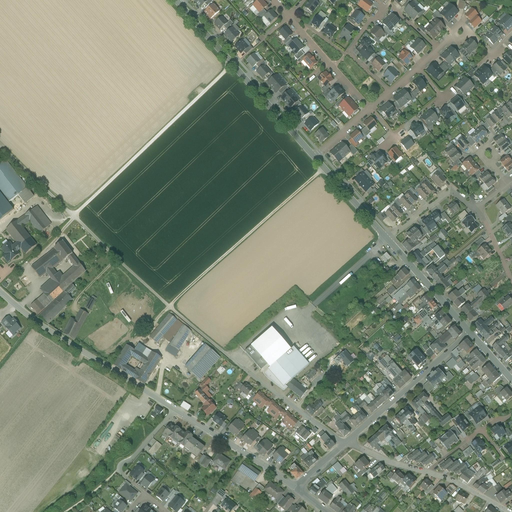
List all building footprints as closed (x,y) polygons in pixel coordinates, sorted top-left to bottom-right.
[(261,0),(259,0),(253,6),(259,13),(263,10),(267,6),(261,0)] [(316,3),(312,0),(310,0),(306,6),(308,8),(307,9),(312,13),(317,6),(319,4),(316,3)] [(373,6),(364,0),(362,0),(358,6),(367,12),(373,6)] [(408,2),(403,7),(406,10),(412,3),(409,0),(408,2)] [(207,7),(205,9),(207,11),(214,5),(212,3),(207,7)] [(406,10),(405,11),(409,15),(417,7),(412,3),(406,10)] [(458,13),(449,4),(445,9),(454,17),(458,13)] [(207,11),(205,13),(210,20),(220,12),(214,5),(207,11)] [(417,7),(409,15),(413,20),(417,16),(421,12),(417,7)] [(445,9),(440,14),(440,15),(443,18),(448,23),(454,17),(445,9)] [(477,15),(472,9),(465,16),(470,22),(476,16),(477,15)] [(259,13),(257,16),(259,18),(265,12),(263,10),(259,13)] [(421,12),(417,16),(419,19),(426,12),(423,10),(421,12)] [(267,14),(264,17),(271,24),(277,18),(271,11),(267,14)] [(440,14),(437,11),(434,14),(440,20),(443,18),(440,15),(440,14)] [(265,12),(259,18),(261,20),(264,17),(267,14),(265,12)] [(364,17),(356,12),(350,19),(350,20),(356,24),(358,25),(364,17)] [(440,20),(434,14),(432,16),(435,20),(436,20),(438,22),(440,20)] [(392,15),(383,24),(386,27),(390,31),(390,30),(399,21),(392,15)] [(324,21),(318,16),(312,24),(318,29),(323,22),(324,21)] [(470,22),(469,23),(474,29),(481,22),(476,16),(470,22)] [(505,29),(507,31),(511,26),(511,20),(507,16),(500,23),(499,24),(505,29)] [(222,18),(214,24),(220,30),(223,27),(227,24),(222,18)] [(326,23),(323,27),(326,30),(329,26),(332,23),(328,20),(326,23)] [(438,22),(436,20),(435,20),(430,25),(439,34),(444,28),(438,22)] [(230,21),(227,24),(223,27),(226,30),(227,29),(233,24),(230,21)] [(496,25),(503,31),(505,29),(499,24),(500,23),(499,22),(496,25)] [(233,24),(227,29),(229,32),(232,28),(235,26),(233,23),(233,24)] [(439,34),(430,25),(425,30),(427,33),(433,39),(439,34)] [(496,25),(494,27),(501,33),(503,31),(496,25)] [(329,26),(326,30),(324,33),(331,38),(336,31),(329,26)] [(425,30),(421,26),(419,29),(425,35),(427,33),(425,30)] [(390,31),(386,27),(383,30),(388,34),(390,36),(393,32),(390,30),(390,31)] [(489,32),(490,33),(497,40),(502,35),(501,33),(494,27),(489,32)] [(229,32),(224,35),(231,43),(239,36),(232,28),(229,32)] [(292,35),(285,28),(279,33),(286,40),(289,38),(292,35)] [(381,32),(377,28),(371,34),(375,38),(378,41),(378,40),(383,35),(384,35),(381,32)] [(345,29),(340,36),(348,42),(351,39),(349,37),(351,35),(351,33),(345,29)] [(497,40),(490,33),(485,37),(489,41),(493,45),(497,41),(497,40)] [(371,44),(366,39),(356,49),(360,53),(360,54),(367,61),(374,54),(367,48),(371,44)] [(304,48),(296,40),(289,46),(293,51),(296,55),(301,51),(304,48)] [(411,47),(410,48),(414,52),(417,55),(425,46),(418,40),(411,47)] [(470,40),(467,43),(467,42),(464,45),(465,46),(462,48),(468,55),(469,55),(477,47),(470,40)] [(242,41),(235,47),(241,54),(243,52),(248,48),(242,41)] [(411,47),(408,45),(405,48),(408,51),(412,54),(414,52),(410,48),(411,47)] [(248,48),(243,52),(246,55),(253,49),(250,46),(248,48)] [(455,53),(451,48),(446,53),(454,61),(459,57),(455,53)] [(468,55),(462,49),(459,52),(464,57),(465,58),(468,55)] [(459,52),(457,50),(455,53),(459,57),(461,59),(464,57),(459,52)] [(296,55),(294,57),(297,61),(304,55),(301,51),(296,55)] [(406,53),(404,51),(401,55),(399,58),(401,61),(405,64),(406,66),(408,64),(407,63),(412,59),(412,58),(406,53)] [(412,54),(408,51),(406,53),(412,58),(412,59),(415,57),(412,54)] [(454,61),(446,53),(441,58),(445,62),(449,66),(454,61)] [(511,55),(509,53),(506,55),(503,58),(510,65),(511,64),(511,55)] [(254,55),(247,61),(253,68),(256,65),(260,61),(254,55)] [(297,61),(299,64),(303,60),(306,58),(304,55),(297,61)] [(311,58),(309,55),(306,58),(303,60),(311,69),(316,64),(314,61),(314,60),(312,57),(311,58)] [(376,56),(370,62),(372,64),(378,58),(376,56)] [(385,65),(378,58),(372,64),(371,65),(378,72),(385,65)] [(508,68),(502,61),(499,64),(506,70),(508,68)] [(449,66),(445,62),(443,64),(449,70),(449,71),(451,68),(449,66)] [(391,63),(385,70),(387,72),(391,69),(394,66),(391,63)] [(499,64),(498,63),(496,65),(495,65),(493,68),(497,72),(500,75),(506,70),(499,64)] [(442,64),(438,68),(443,73),(442,73),(444,75),(449,70),(443,64),(442,64)] [(438,68),(435,65),(433,65),(430,68),(429,68),(426,71),(429,74),(430,74),(436,80),(442,73),(443,73),(438,68)] [(260,70),(257,72),(263,79),(270,73),(264,66),(260,70)] [(483,67),(479,71),(488,80),(492,76),(492,75),(488,72),(483,67)] [(387,72),(384,76),(386,78),(386,79),(388,81),(389,81),(391,83),(398,76),(391,69),(387,72)] [(491,70),(490,70),(488,72),(492,75),(492,76),(494,78),(497,76),(491,70)] [(488,80),(479,71),(474,76),(479,81),(481,81),(483,84),(488,80)] [(274,73),(267,79),(269,82),(276,76),(274,73)] [(326,73),(318,79),(325,87),(328,85),(332,81),(330,78),(331,78),(329,75),(328,76),(326,73)] [(269,82),(268,83),(268,84),(269,86),(270,86),(272,88),(281,81),(276,76),(269,82)] [(426,87),(419,78),(413,83),(417,89),(420,92),(426,87)] [(473,87),(465,79),(460,83),(468,91),(473,87)] [(281,81),(272,88),(274,91),(274,92),(275,93),(277,93),(278,92),(285,86),(281,81)] [(468,91),(460,83),(456,88),(460,91),(464,96),(464,95),(468,91)] [(325,87),(321,91),(323,93),(328,89),(330,87),(328,85),(325,87)] [(285,86),(278,92),(281,94),(287,88),(285,86)] [(341,90),(338,87),(331,93),(328,96),(331,99),(332,98),(335,102),(344,93),(342,90),(341,90)] [(287,88),(281,94),(283,97),(290,91),(287,88)] [(323,93),(322,94),(325,98),(328,96),(331,93),(328,89),(323,93)] [(283,97),(281,99),(281,100),(282,101),(283,101),(286,104),(294,96),(290,91),(283,97)] [(407,96),(404,91),(399,95),(406,104),(411,100),(407,96)] [(464,96),(460,91),(458,94),(460,96),(463,100),(466,98),(464,95),(464,96)] [(406,104),(399,95),(394,99),(396,102),(401,108),(406,104)] [(294,96),(286,104),(288,106),(288,107),(289,109),(290,109),(292,107),(298,101),(294,96)] [(460,102),(457,98),(450,103),(457,112),(464,107),(464,106),(460,102)] [(342,99),(335,105),(338,109),(340,107),(340,106),(344,102),(342,99)] [(344,102),(340,106),(340,107),(344,112),(353,104),(348,99),(344,102)] [(463,100),(460,102),(464,106),(464,107),(466,109),(469,107),(463,100)] [(298,101),(292,107),(294,110),(301,104),(298,101)] [(353,104),(344,112),(349,117),(357,109),(353,104)] [(388,104),(381,110),(379,112),(381,115),(383,113),(385,115),(385,117),(386,117),(388,119),(390,117),(392,117),(393,116),(394,115),(395,114),(396,113),(393,110),(388,104)] [(511,114),(511,112),(507,106),(502,110),(504,113),(508,118),(511,114)] [(305,112),(302,107),(295,113),(301,120),(308,114),(308,113),(306,111),(305,112)] [(449,111),(446,107),(443,109),(443,110),(440,113),(447,121),(453,117),(453,116),(449,111)] [(398,110),(396,108),(393,110),(396,113),(395,114),(398,118),(401,115),(398,110)] [(457,116),(451,109),(449,111),(453,116),(453,117),(454,118),(457,116)] [(431,111),(426,115),(433,124),(438,120),(437,119),(431,112),(431,111)] [(313,113),(306,119),(308,122),(312,118),(315,116),(313,113)] [(496,113),(490,117),(496,124),(502,120),(500,118),(496,113)] [(433,124),(426,115),(422,119),(421,119),(427,126),(429,127),(433,124)] [(496,124),(490,117),(485,121),(486,123),(490,127),(491,129),(496,124)] [(308,122),(305,125),(310,131),(318,124),(312,118),(308,122)] [(371,118),(364,125),(366,127),(369,131),(374,127),(373,126),(375,124),(371,118)] [(484,125),(482,122),(479,125),(481,127),(485,131),(487,129),(484,125)] [(424,132),(417,124),(415,126),(414,124),(411,127),(412,128),(410,130),(416,138),(424,132)] [(366,127),(361,131),(362,134),(365,137),(370,132),(369,131),(366,127)] [(485,131),(481,127),(475,132),(482,140),(488,135),(485,131)] [(322,129),(315,136),(322,143),(329,136),(322,129)] [(356,131),(350,137),(351,139),(356,144),(357,143),(362,138),(360,135),(356,131)] [(482,140),(475,132),(470,137),(475,144),(476,144),(482,140)] [(463,138),(461,135),(460,135),(455,139),(455,140),(463,150),(469,145),(465,141),(463,138)] [(501,135),(500,136),(493,141),(498,147),(505,140),(501,135)] [(475,144),(470,137),(467,139),(468,139),(473,146),(475,144)] [(505,140),(498,147),(502,152),(508,147),(510,146),(505,140)] [(347,149),(342,143),(336,148),(344,157),(350,153),(350,152),(347,149)] [(352,145),(347,149),(350,152),(350,153),(353,156),(358,152),(352,145)] [(454,148),(452,146),(444,152),(449,158),(457,152),(454,148)] [(344,157),(336,148),(330,154),(336,161),(338,163),(344,157)] [(399,153),(396,148),(388,154),(393,160),(395,162),(402,156),(402,154),(401,153),(399,153)] [(457,152),(449,158),(454,163),(454,164),(458,160),(461,157),(457,152)] [(374,155),(371,158),(372,159),(371,160),(372,161),(371,162),(373,164),(374,164),(375,165),(374,166),(376,169),(378,168),(379,170),(387,163),(386,163),(387,162),(384,159),(379,153),(375,156),(374,155)] [(507,156),(499,162),(504,167),(511,161),(507,156)] [(470,158),(462,164),(462,165),(467,170),(475,164),(470,158)] [(34,195),(5,159),(0,163),(0,189),(9,202),(15,210),(25,202),(34,195)] [(458,160),(454,164),(454,163),(451,165),(453,168),(456,166),(460,162),(458,160)] [(338,163),(336,161),(332,164),(337,169),(341,166),(338,163)] [(475,164),(467,170),(472,176),(479,170),(475,164)] [(444,175),(439,168),(436,171),(438,173),(442,177),(444,175)] [(361,169),(354,175),(357,178),(363,173),(364,173),(361,169)] [(481,173),(479,170),(472,176),(474,179),(475,178),(480,174),(481,173)] [(482,177),(479,178),(480,179),(484,184),(491,178),(487,172),(482,177)] [(363,173),(357,178),(355,180),(366,192),(374,185),(363,173)] [(442,177),(438,173),(435,175),(435,178),(433,180),(439,187),(445,181),(442,177)] [(491,178),(484,184),(488,189),(492,186),(496,183),(491,178)] [(426,183),(421,187),(429,195),(433,191),(429,186),(426,183)] [(494,189),(492,186),(488,189),(485,192),(487,194),(494,189)] [(429,195),(421,187),(417,191),(416,191),(417,192),(424,200),(429,195)] [(409,193),(405,197),(412,205),(417,201),(412,196),(409,193)] [(400,201),(402,204),(407,210),(412,205),(405,197),(400,201)] [(510,209),(503,200),(496,206),(503,215),(505,214),(510,209)] [(454,202),(452,204),(447,208),(453,215),(459,209),(454,202)] [(398,208),(395,205),(395,206),(390,210),(398,218),(403,214),(398,208)] [(48,222),(37,207),(33,209),(45,224),(48,222)] [(33,209),(26,215),(31,221),(40,234),(47,228),(45,224),(33,209)] [(398,218),(390,210),(386,214),(385,214),(388,217),(393,222),(398,218)] [(464,211),(458,216),(462,222),(469,217),(464,211)] [(436,213),(429,218),(434,224),(441,219),(439,216),(436,213)] [(23,217),(17,221),(22,227),(28,223),(23,217)] [(469,217),(462,222),(463,223),(461,224),(465,229),(467,228),(472,234),(478,229),(472,221),(473,220),(471,217),(469,218),(469,217)] [(434,224),(429,218),(422,223),(429,232),(431,230),(431,231),(436,227),(434,224)] [(22,227),(17,221),(6,230),(17,244),(19,246),(30,237),(22,227)] [(511,229),(511,226),(509,223),(502,229),(509,237),(511,234),(511,230),(511,229)] [(422,227),(419,229),(420,231),(418,233),(422,237),(423,238),(427,234),(422,227)] [(415,228),(406,236),(409,239),(413,244),(417,241),(422,237),(418,233),(415,228)] [(443,228),(437,233),(441,239),(447,234),(443,228)] [(435,234),(429,239),(431,242),(438,237),(435,234)] [(19,246),(21,249),(26,254),(36,245),(30,237),(19,246)] [(409,239),(402,245),(409,253),(416,247),(413,244),(409,239)] [(482,239),(475,244),(477,248),(480,245),(484,242),(482,239)] [(63,242),(54,249),(55,249),(63,260),(64,261),(67,259),(68,260),(69,259),(70,261),(74,257),(63,242)] [(13,247),(9,243),(2,249),(6,254),(8,256),(4,259),(7,263),(11,260),(11,261),(19,255),(17,252),(21,249),(19,246),(17,244),(13,247)] [(434,243),(426,250),(429,254),(432,251),(437,247),(434,243)] [(477,248),(473,251),(476,254),(477,253),(477,252),(482,248),(480,245),(477,248)] [(482,248),(477,252),(477,253),(479,255),(481,255),(484,259),(491,252),(485,245),(482,248)] [(444,246),(439,250),(444,256),(446,255),(445,254),(448,251),(444,246)] [(439,250),(437,247),(432,251),(440,260),(444,256),(439,250)] [(55,249),(31,268),(40,279),(46,273),(52,269),(63,260),(55,249)] [(420,254),(418,251),(411,257),(418,263),(427,256),(429,254),(426,250),(420,254)] [(387,253),(381,258),(386,264),(392,258),(387,253)] [(427,256),(418,263),(423,270),(432,262),(427,256)] [(55,284),(50,289),(46,284),(40,289),(44,294),(44,295),(51,303),(86,272),(79,263),(75,267),(63,277),(55,284)] [(385,269),(380,263),(376,266),(381,272),(385,269)] [(442,263),(439,266),(440,266),(436,270),(438,272),(445,266),(442,263)] [(432,266),(425,272),(431,278),(438,272),(436,270),(432,266)] [(445,266),(438,272),(441,276),(441,275),(448,270),(445,266)] [(381,272),(381,273),(386,279),(391,274),(386,268),(385,269),(381,272)] [(404,269),(390,282),(394,285),(397,282),(396,282),(400,278),(402,281),(409,275),(404,269)] [(57,274),(51,279),(55,284),(63,277),(59,272),(57,274)] [(438,272),(431,278),(436,284),(443,278),(441,275),(441,276),(438,272)] [(443,278),(436,284),(444,292),(450,287),(447,283),(444,280),(443,278)] [(27,279),(21,285),(27,290),(32,284),(27,279)] [(51,279),(46,284),(50,289),(55,284),(51,279)] [(413,280),(395,296),(399,300),(404,296),(406,294),(417,284),(413,280)] [(417,284),(406,294),(409,297),(410,299),(421,289),(417,284)] [(477,295),(483,289),(479,284),(473,289),(477,295)] [(72,285),(55,301),(63,309),(72,301),(68,296),(76,289),(72,285)] [(392,286),(386,292),(390,296),(396,291),(392,286)] [(458,294),(455,291),(448,297),(453,303),(460,297),(466,293),(470,289),(467,286),(463,290),(463,289),(458,294)] [(484,290),(477,295),(479,298),(474,302),(475,303),(478,306),(483,302),(489,296),(484,290)] [(382,298),(381,296),(375,301),(380,306),(389,297),(386,294),(382,298)] [(38,300),(45,309),(51,303),(44,295),(38,300)] [(427,295),(420,300),(417,303),(414,306),(416,310),(419,308),(421,310),(432,301),(427,295)] [(380,306),(376,309),(379,311),(391,300),(389,297),(380,306)] [(460,297),(453,303),(458,309),(465,303),(462,300),(460,297)] [(505,300),(503,297),(496,303),(498,306),(500,304),(499,304),(505,300)] [(505,300),(499,304),(500,304),(504,310),(511,303),(511,302),(508,297),(505,300)] [(90,298),(86,307),(86,309),(90,312),(95,302),(90,298)] [(38,300),(31,306),(39,315),(45,309),(38,300)] [(55,301),(37,318),(48,325),(63,309),(55,301)] [(432,301),(421,310),(422,311),(424,313),(426,311),(427,312),(429,311),(430,313),(437,307),(432,301)] [(474,302),(468,305),(467,305),(460,311),(465,317),(478,306),(475,303),(474,302)] [(478,306),(465,317),(470,322),(477,316),(475,313),(480,309),(481,308),(478,306)] [(418,323),(430,313),(429,311),(427,312),(426,311),(424,313),(422,311),(421,310),(415,316),(417,319),(415,320),(418,323)] [(81,311),(75,321),(83,325),(89,315),(81,311)] [(441,312),(435,318),(437,320),(433,323),(436,327),(446,317),(441,312)] [(169,315),(150,337),(157,344),(177,321),(169,315)] [(5,327),(12,320),(9,317),(1,323),(5,327)] [(446,317),(436,327),(433,329),(436,332),(443,326),(445,329),(451,323),(446,317)] [(19,325),(14,319),(12,320),(5,327),(11,335),(14,333),(15,334),(21,329),(18,325),(19,325)] [(71,319),(62,334),(74,341),(83,325),(75,321),(71,319)] [(486,321),(483,324),(480,320),(473,326),(480,334),(487,328),(486,327),(489,324),(486,321)] [(495,323),(488,329),(487,328),(480,334),(486,341),(493,335),(495,333),(492,331),(498,326),(495,323)] [(183,325),(170,346),(179,351),(191,332),(185,327),(183,325)] [(439,339),(444,345),(452,338),(455,340),(460,336),(460,333),(454,326),(443,336),(439,339)] [(272,329),(245,353),(264,374),(268,370),(270,369),(291,350),(272,329)] [(398,334),(394,337),(389,332),(387,334),(396,344),(402,339),(398,334)] [(506,335),(492,347),(498,355),(505,349),(502,345),(509,339),(506,335)] [(439,339),(429,348),(435,354),(437,356),(439,354),(445,349),(447,348),(444,345),(439,339)] [(466,340),(454,351),(457,355),(457,354),(463,350),(466,354),(473,348),(466,340)] [(373,347),(380,353),(383,350),(376,344),(373,347)] [(135,351),(127,345),(114,365),(122,371),(126,366),(132,356),(135,351)] [(147,349),(140,345),(136,351),(142,356),(147,349)] [(205,345),(185,367),(200,381),(220,358),(205,345)] [(179,351),(170,346),(166,352),(175,357),(179,351)] [(291,350),(270,369),(268,370),(283,388),(292,380),(309,365),(294,348),(291,350)] [(152,352),(147,349),(142,356),(148,359),(152,352)] [(431,349),(426,353),(430,358),(435,354),(431,349)] [(511,349),(508,352),(505,349),(498,355),(505,362),(511,357),(511,356),(511,349)] [(425,360),(416,350),(409,357),(415,364),(413,366),(417,371),(425,364),(423,361),(425,360)] [(136,351),(135,351),(132,356),(145,365),(148,359),(142,356),(136,351)] [(345,351),(338,357),(346,367),(353,361),(345,351)] [(476,351),(469,357),(468,359),(466,362),(470,366),(481,356),(476,351)] [(162,359),(152,352),(148,359),(158,366),(162,359)] [(371,352),(366,356),(371,361),(375,356),(371,352)] [(388,365),(392,362),(387,356),(383,359),(385,360),(388,365)] [(462,360),(458,356),(456,358),(454,360),(454,361),(457,364),(461,361),(462,360)] [(481,356),(470,366),(473,369),(477,366),(479,368),(486,362),(481,356)] [(158,366),(148,359),(145,365),(142,369),(152,375),(158,366)] [(457,364),(456,365),(456,366),(460,370),(465,365),(461,361),(457,364)] [(405,371),(402,374),(392,362),(388,365),(390,367),(405,384),(411,379),(409,376),(405,371)] [(495,372),(488,365),(481,371),(485,375),(488,378),(495,372)] [(405,384),(390,367),(387,370),(390,374),(395,379),(393,382),(399,389),(405,384)] [(152,375),(142,369),(138,374),(135,379),(145,385),(152,375)] [(446,378),(438,369),(433,374),(432,373),(430,375),(430,376),(426,380),(433,389),(446,378)] [(138,374),(132,370),(129,375),(135,379),(138,374)] [(298,384),(292,380),(283,388),(268,370),(264,374),(263,374),(268,379),(284,391),(287,388),(291,391),(298,384)] [(312,371),(305,377),(309,382),(316,376),(312,371)] [(472,372),(465,378),(468,380),(470,378),(475,374),(472,372)] [(488,378),(493,384),(500,378),(495,372),(488,378)] [(475,374),(470,378),(474,382),(479,378),(475,374)] [(385,385),(388,388),(390,391),(394,388),(385,378),(383,381),(384,381),(386,384),(385,385)] [(493,384),(488,378),(484,382),(481,384),(485,388),(488,385),(489,387),(493,384)] [(244,387),(241,391),(244,393),(242,396),(245,399),(247,397),(247,396),(253,390),(246,384),(244,387)] [(307,391),(298,384),(291,391),(301,399),(307,391)] [(202,388),(195,395),(204,404),(208,401),(208,400),(203,395),(209,390),(206,387),(205,386),(202,388)] [(503,391),(499,387),(494,391),(498,396),(500,394),(503,391)] [(385,390),(382,393),(388,400),(393,395),(390,391),(388,388),(385,390)] [(503,391),(500,394),(498,396),(497,397),(494,400),(500,407),(503,404),(504,405),(511,396),(511,395),(506,389),(503,391)] [(382,393),(380,391),(377,394),(379,396),(385,402),(388,400),(382,393)] [(480,391),(475,395),(478,399),(484,395),(480,391)] [(256,396),(252,401),(257,405),(264,397),(259,393),(256,396)] [(364,394),(359,398),(360,399),(362,402),(364,400),(369,406),(366,408),(372,414),(377,409),(372,403),(367,397),(364,394)] [(423,394),(419,398),(417,399),(423,405),(425,403),(429,400),(423,394)] [(254,395),(248,401),(250,403),(252,401),(256,396),(254,395)] [(374,401),(372,403),(377,409),(385,402),(379,396),(374,401)] [(264,397),(257,405),(259,407),(261,406),(262,408),(265,405),(269,401),(268,401),(264,397)] [(208,401),(204,404),(203,405),(205,407),(210,403),(211,404),(213,403),(210,399),(208,400),(208,401)] [(417,399),(411,404),(417,410),(420,408),(423,405),(417,399)] [(319,401),(314,406),(311,404),(305,411),(312,417),(323,405),(320,403),(319,401)] [(185,402),(182,407),(190,412),(193,407),(185,402)] [(485,409),(480,402),(477,405),(478,407),(479,407),(482,411),(485,409)] [(205,407),(204,409),(204,411),(203,411),(207,415),(208,415),(210,413),(211,413),(213,412),(213,411),(215,409),(211,404),(210,403),(205,407)] [(437,413),(430,405),(428,406),(425,403),(423,405),(431,414),(433,417),(436,414),(437,413)] [(270,408),(268,411),(270,412),(269,414),(271,416),(279,408),(274,404),(270,408)] [(366,418),(360,412),(361,412),(359,410),(360,410),(357,406),(356,407),(354,409),(355,410),(352,413),(355,416),(361,423),(366,418)] [(482,411),(479,407),(478,407),(474,411),(482,421),(484,419),(487,417),(482,411)] [(93,419),(95,417),(85,408),(83,410),(93,419)] [(163,412),(157,408),(151,417),(154,419),(157,415),(160,416),(163,412)] [(283,411),(279,408),(271,416),(274,418),(275,417),(277,419),(279,416),(283,412),(283,411)] [(417,421),(413,415),(407,408),(401,413),(407,421),(413,427),(417,424),(418,422),(417,421)] [(428,417),(420,408),(417,410),(422,416),(420,418),(425,424),(433,417),(431,414),(428,417)] [(469,415),(468,415),(472,419),(476,425),(479,423),(482,421),(474,411),(469,415)] [(472,419),(468,415),(469,415),(467,412),(464,415),(469,422),(472,419)] [(401,413),(394,419),(401,426),(406,422),(407,421),(401,413)] [(227,420),(219,414),(213,421),(221,427),(224,424),(227,420)] [(287,416),(285,414),(283,417),(285,419),(283,421),(285,423),(283,424),(286,427),(293,419),(289,415),(287,416)] [(448,415),(441,420),(436,414),(433,417),(442,427),(450,421),(452,420),(448,415)] [(349,421),(355,428),(361,423),(355,416),(352,419),(349,421)] [(469,427),(462,417),(456,422),(455,422),(458,426),(463,432),(469,427)] [(425,424),(420,418),(417,421),(418,422),(417,424),(421,428),(425,424)] [(293,419),(286,427),(289,429),(290,428),(292,429),(294,427),(298,422),(293,419)] [(338,424),(335,426),(339,430),(338,431),(344,438),(350,433),(344,426),(343,425),(346,422),(343,419),(338,424)] [(231,426),(228,429),(231,431),(230,432),(232,434),(240,424),(235,421),(231,426)] [(413,427),(407,421),(406,422),(406,424),(407,426),(407,428),(412,433),(415,430),(413,427)] [(240,424),(232,434),(233,435),(234,434),(237,436),(240,433),(244,428),(240,424)] [(175,429),(170,425),(163,435),(168,439),(175,429)] [(386,426),(379,433),(385,439),(389,436),(392,433),(386,426)] [(503,431),(501,429),(500,430),(497,426),(490,431),(494,437),(496,435),(499,439),(505,435),(506,434),(503,431)] [(176,427),(175,429),(168,439),(169,437),(173,441),(181,431),(177,428),(178,428),(176,427)] [(299,430),(296,434),(297,435),(296,436),(300,439),(306,431),(303,428),(304,428),(303,427),(302,428),(302,427),(299,430)] [(456,428),(455,427),(451,430),(452,432),(451,432),(455,438),(460,434),(456,428)] [(511,436),(507,428),(503,431),(506,434),(505,435),(508,439),(511,436)] [(99,451),(104,444),(100,441),(108,432),(106,430),(94,445),(97,447),(96,449),(99,451)] [(181,431),(173,441),(178,444),(186,435),(185,435),(182,432),(181,431)] [(244,437),(242,439),(245,441),(244,442),(246,444),(254,434),(250,431),(244,437)] [(306,431),(300,439),(303,442),(304,441),(305,442),(313,433),(311,431),(309,434),(306,431)] [(451,432),(449,434),(448,433),(445,436),(452,445),(454,444),(453,442),(455,441),(455,442),(457,440),(455,438),(451,432)] [(187,433),(185,435),(186,435),(178,444),(178,445),(179,444),(184,448),(192,438),(193,437),(187,433)] [(379,433),(371,439),(377,445),(380,443),(385,439),(379,433)] [(254,434),(246,444),(247,445),(248,444),(251,446),(255,442),(258,438),(254,434)] [(330,440),(325,435),(321,438),(326,444),(324,445),(329,451),(335,446),(330,440)] [(452,445),(445,436),(441,439),(442,440),(439,442),(444,447),(446,449),(448,448),(447,447),(448,446),(450,447),(452,445)] [(192,438),(184,448),(192,454),(199,444),(192,438)] [(377,445),(371,439),(367,443),(372,449),(374,448),(378,453),(381,450),(377,445)] [(401,444),(397,439),(393,442),(397,447),(401,444)] [(481,443),(478,440),(472,445),(476,450),(479,454),(485,449),(483,446),(484,446),(482,442),(481,443)] [(259,446),(256,449),(259,452),(258,453),(260,454),(268,445),(264,441),(259,446)] [(439,442),(438,442),(437,441),(434,443),(439,450),(444,447),(439,442)] [(199,444),(192,454),(197,457),(197,458),(200,455),(204,448),(199,444)] [(268,445),(260,454),(261,455),(262,454),(265,456),(266,455),(270,450),(272,448),(268,445)] [(275,454),(273,457),(276,459),(275,460),(276,462),(284,452),(280,449),(275,454)] [(479,454),(476,450),(473,452),(473,453),(478,459),(482,457),(479,454)] [(407,459),(410,463),(411,461),(412,463),(414,462),(421,456),(417,451),(413,454),(407,459)] [(288,456),(284,452),(276,462),(277,463),(278,462),(281,464),(284,461),(288,456)] [(421,456),(414,462),(416,465),(418,463),(419,465),(421,464),(428,458),(424,453),(421,456)] [(231,462),(219,454),(213,463),(225,471),(231,462)] [(313,456),(312,455),(310,457),(308,459),(313,465),(318,461),(313,456)] [(428,458),(421,464),(423,467),(425,465),(426,467),(430,464),(435,460),(431,456),(428,458)] [(206,458),(201,466),(206,469),(211,461),(206,458)] [(363,458),(355,465),(361,472),(365,469),(369,465),(363,458)] [(313,465),(308,459),(304,463),(309,469),(313,465)] [(439,468),(442,471),(444,470),(445,472),(446,470),(453,465),(450,460),(445,463),(439,468)] [(498,461),(491,466),(493,469),(500,463),(498,461)] [(260,474),(244,462),(238,471),(246,476),(254,482),(260,474)] [(453,465),(446,470),(449,474),(450,472),(452,474),(453,473),(460,467),(456,462),(453,465)] [(338,463),(332,467),(337,473),(340,471),(343,468),(338,463)] [(460,467),(453,473),(456,476),(457,474),(458,476),(460,475),(462,476),(464,473),(467,471),(466,470),(467,469),(463,464),(460,467)] [(297,468),(294,465),(291,467),(294,471),(291,474),(296,480),(303,474),(297,468)] [(371,472),(370,473),(374,479),(384,470),(380,465),(371,472)] [(130,476),(136,480),(143,471),(137,466),(135,469),(134,469),(132,471),(132,472),(130,476)] [(467,471),(464,473),(462,476),(460,478),(468,484),(472,479),(474,476),(470,473),(470,472),(468,470),(468,471),(467,471)] [(480,470),(475,477),(478,479),(483,473),(480,470)] [(246,476),(238,471),(231,481),(232,482),(238,486),(246,476)] [(394,476),(391,478),(392,479),(399,485),(400,484),(402,482),(405,478),(402,475),(401,476),(398,472),(394,476)] [(487,478),(489,481),(491,479),(495,477),(492,473),(490,474),(486,477),(487,478)] [(405,478),(402,482),(407,486),(409,488),(416,481),(413,478),(412,478),(409,475),(405,478)] [(154,481),(148,476),(141,485),(147,489),(154,481)] [(481,480),(472,487),(477,491),(485,483),(483,482),(484,479),(483,478),(481,480)] [(496,486),(491,479),(489,481),(486,483),(492,487),(493,488),(496,486)] [(323,480),(315,486),(314,485),(309,492),(315,497),(320,490),(327,484),(323,480)] [(432,485),(426,480),(420,487),(426,492),(428,490),(431,486),(432,485)] [(345,481),(339,486),(343,492),(349,487),(345,481)] [(270,483),(265,490),(277,501),(281,496),(284,493),(280,490),(279,491),(270,483)] [(486,483),(485,483),(477,491),(483,495),(492,487),(486,483)] [(259,484),(256,489),(261,493),(264,488),(259,484)] [(327,488),(327,489),(328,490),(325,493),(330,497),(334,493),(331,489),(334,487),(332,484),(327,488)] [(120,493),(131,502),(137,494),(126,485),(120,493)] [(496,486),(493,488),(498,495),(503,492),(501,490),(502,490),(498,485),(496,486)] [(349,487),(343,492),(348,497),(354,492),(349,487)] [(446,494),(439,487),(433,494),(434,495),(434,497),(436,499),(435,501),(439,505),(442,501),(440,500),(446,494)] [(455,492),(449,487),(445,491),(451,496),(455,492)] [(156,497),(162,502),(168,494),(162,489),(156,497)] [(173,489),(168,497),(170,499),(168,502),(171,503),(175,496),(175,495),(177,492),(173,489)] [(223,499),(227,494),(220,489),(217,493),(223,499)] [(256,489),(249,497),(255,502),(262,494),(261,493),(256,489)] [(325,493),(324,492),(318,499),(327,505),(332,498),(330,497),(325,493)] [(381,501),(386,495),(383,492),(378,498),(381,501)] [(498,495),(496,498),(500,504),(511,497),(508,492),(504,494),(503,492),(498,495)] [(468,497),(460,493),(455,501),(460,503),(464,505),(468,497)] [(168,507),(174,511),(177,511),(184,503),(176,497),(168,507)] [(285,500),(280,507),(286,511),(294,502),(288,497),(285,500)] [(283,498),(280,502),(279,502),(277,505),(280,507),(285,500),(283,498)] [(231,511),(236,506),(227,499),(221,507),(227,511),(231,511)] [(120,501),(114,508),(118,511),(122,511),(127,506),(123,504),(120,501)] [(335,501),(330,508),(335,511),(338,511),(343,507),(339,504),(335,501)] [(354,501),(346,507),(347,508),(346,509),(343,511),(352,511),(355,509),(356,510),(356,509),(357,509),(358,509),(362,505),(362,503),(360,502),(358,504),(354,501)]
